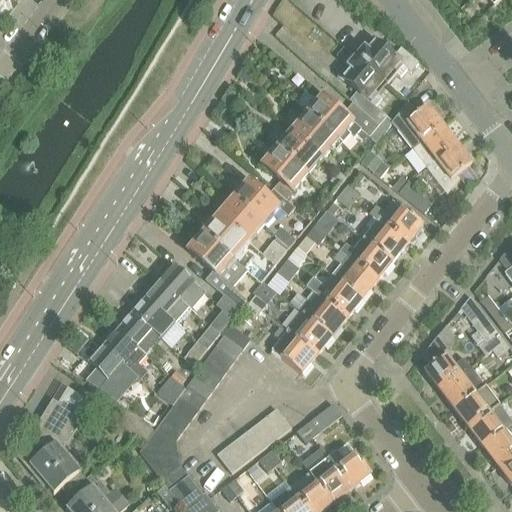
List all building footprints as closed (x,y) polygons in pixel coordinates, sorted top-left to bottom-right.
[(359,48),(351,57),(385,87),(395,76),(399,80),(406,73),(408,75),(417,65),(399,50),(391,59),(374,44),(369,49),(366,47),(363,51),(359,48)] [(375,98),(385,87),(351,57),(343,66),(347,69),(343,73),(346,75),(341,81),(361,98),(348,110),(381,139),(391,126),(392,125),(374,110),(380,102),(375,98)] [(239,80),(248,86),(255,77),(246,70),(239,80)] [(312,102),(302,113),(341,148),(349,138),(353,141),(356,137),(363,144),(367,140),(375,147),(381,139),(348,110),(341,117),(320,99),(315,105),(312,102)] [(407,106),(392,125),(391,126),(410,152),(441,128),(427,110),(416,118),(407,106)] [(290,133),(322,162),(336,174),(344,181),(359,164),(349,155),(342,164),(333,156),(341,148),(302,113),(292,125),(295,128),(290,133)] [(410,152),(425,170),(455,147),(441,128),(410,152)] [(282,137),(272,148),(307,179),(322,162),(290,133),(285,139),(282,137)] [(471,168),(455,147),(425,170),(446,198),(459,183),(456,179),(471,168)] [(278,184),(271,191),(286,204),(307,179),(272,148),(262,159),(265,162),(259,168),(278,184)] [(361,166),(360,167),(372,176),(381,164),(370,155),(361,166)] [(378,181),(387,169),(381,164),(372,176),(378,181)] [(337,190),(344,181),(336,174),(329,183),(337,190)] [(391,192),(397,196),(406,185),(400,181),(391,192)] [(238,187),(228,198),(263,229),(279,211),(287,218),(294,211),(286,204),(271,191),(265,199),(247,183),(241,189),(238,187)] [(414,191),(406,185),(397,196),(423,217),(431,208),(413,194),(414,191)] [(347,190),(342,196),(353,205),(358,198),(347,190)] [(342,196),(336,203),(347,212),(353,205),(342,196)] [(221,213),(216,219),(248,246),(263,229),(228,198),(218,210),(221,213)] [(368,218),(372,221),(405,248),(421,229),(391,205),(382,216),(375,210),(368,218)] [(326,215),(332,220),(339,212),(333,207),(326,215)] [(208,222),(198,233),(233,264),(248,246),(216,219),(211,225),(208,222)] [(369,232),(361,242),(390,266),(405,248),(372,221),(365,229),(369,232)] [(317,226),(312,233),(323,242),(328,235),(317,226)] [(272,237),(288,251),(295,243),(278,229),(272,237)] [(204,284),(223,301),(239,314),(242,310),(246,305),(231,292),(246,275),(233,264),(198,233),(188,245),(191,247),(185,254),(211,276),(204,284)] [(312,233),(306,240),(317,249),(323,242),(312,233)] [(345,248),(339,255),(375,285),(390,266),(361,242),(352,253),(345,248)] [(260,256),(275,268),(286,254),(271,243),(260,256)] [(503,277),(511,288),(511,246),(498,264),(507,275),(503,277)] [(340,269),(331,280),(360,304),(375,285),(339,255),(333,263),(340,269)] [(287,263),(282,270),(293,279),(299,272),(287,263)] [(282,270),(277,277),(288,286),(293,279),(282,270)] [(175,271),(161,287),(186,309),(200,293),(175,271)] [(310,293),(312,295),(345,322),(360,304),(331,280),(323,290),(317,285),(310,293)] [(186,309),(161,287),(147,302),(173,326),(174,326),(188,311),(186,309)] [(301,317),(303,318),(331,341),(345,322),(312,295),(305,303),(309,307),(301,317)] [(253,298),(248,304),(259,313),(264,306),(253,298)] [(479,305),(489,317),(496,312),(487,299),(479,305)] [(221,315),(209,329),(218,338),(219,337),(221,339),(222,338),(228,329),(227,328),(231,323),(239,314),(223,301),(215,309),(221,315)] [(147,302),(132,319),(159,342),(173,326),(147,302)] [(248,304),(246,305),(242,310),(255,319),(259,313),(248,304)] [(507,304),(496,312),(501,318),(511,309),(511,308),(507,304)] [(501,318),(496,312),(489,317),(504,337),(511,332),(501,318)] [(284,335),(286,336),(286,335),(316,359),(331,341),(303,318),(295,328),(292,326),(284,335)] [(149,352),(159,342),(132,319),(118,334),(137,352),(142,346),(149,352)] [(471,328),(490,354),(503,345),(483,319),(471,328)] [(231,323),(227,328),(228,329),(238,336),(242,331),(231,323)] [(209,329),(196,344),(205,352),(218,338),(209,329)] [(238,336),(228,329),(222,338),(241,353),(248,343),(238,336)] [(144,358),(137,352),(118,334),(104,350),(130,373),(144,358)] [(301,378),(316,359),(286,335),(286,336),(271,354),(301,378)] [(222,338),(221,339),(214,348),(234,363),(241,353),(222,338)] [(206,353),(205,352),(196,344),(181,361),(192,371),(206,353)] [(509,352),(503,345),(490,354),(496,362),(509,352)] [(214,348),(207,359),(227,373),(234,363),(214,348)] [(137,379),(130,373),(104,350),(89,367),(95,374),(85,385),(114,405),(137,379)] [(423,374),(438,394),(469,370),(463,362),(454,368),(446,357),(423,374)] [(207,359),(200,369),(220,383),(227,373),(207,359)] [(200,369),(193,379),(213,393),(220,383),(200,369)] [(438,394),(453,412),(483,389),(469,370),(438,394)] [(180,388),(184,382),(175,375),(170,380),(180,388)] [(155,395),(171,409),(178,400),(184,392),(169,379),(155,395)] [(205,403),(213,393),(193,379),(186,389),(205,403)] [(198,414),(205,403),(186,389),(184,392),(178,400),(198,414)] [(453,412),(467,431),(498,408),(483,389),(453,412)] [(60,491),(66,499),(86,483),(61,454),(81,422),(82,422),(91,407),(66,392),(57,407),(52,403),(17,460),(42,490),(44,488),(52,498),(60,491)] [(171,409),(171,410),(190,425),(198,414),(178,400),(171,409)] [(161,418),(167,410),(162,405),(155,415),(160,418),(161,418)] [(332,408),(303,430),(312,443),(341,421),(332,408)] [(467,431),(482,450),(511,427),(511,426),(498,408),(467,431)] [(148,410),(141,422),(153,429),(160,418),(155,415),(148,410)] [(171,410),(164,420),(183,434),(190,425),(171,410)] [(275,413),(266,421),(280,439),(290,432),(275,413)] [(145,446),(138,456),(177,457),(175,446),(176,445),(157,430),(153,435),(126,416),(118,427),(145,446)] [(164,420),(157,430),(176,445),(183,434),(164,420)] [(266,421),(256,428),(270,447),(280,439),(266,421)] [(511,427),(482,450),(496,470),(511,458),(511,427)] [(256,428),(246,436),(261,454),(270,447),(256,428)] [(305,448),(312,443),(303,430),(295,436),(305,448)] [(246,436),(236,443),(251,462),(261,454),(246,436)] [(236,443),(226,451),(240,470),(251,462),(236,443)] [(346,448),(327,462),(350,493),(369,478),(346,448)] [(231,478),(240,470),(226,451),(216,459),(231,478)] [(270,455),(265,460),(274,472),(280,467),(270,455)] [(138,456),(160,485),(179,470),(177,457),(138,456)] [(511,489),(511,458),(496,470),(511,490),(511,489)] [(265,460),(256,466),(265,478),(274,472),(265,460)] [(327,462),(308,477),(331,508),(350,493),(327,462)] [(156,496),(160,500),(186,480),(179,471),(179,470),(160,485),(164,490),(156,496)] [(263,479),(257,471),(249,478),(255,485),(263,479)] [(308,477),(288,491),(304,511),(325,511),(331,508),(308,477)] [(89,479),(86,483),(66,499),(72,506),(65,511),(123,511),(125,511),(111,495),(109,497),(98,484),(95,486),(89,479)] [(160,500),(167,510),(194,490),(186,480),(160,500)] [(233,484),(228,488),(237,500),(242,496),(233,484)] [(228,488),(220,494),(229,506),(237,500),(228,488)] [(180,511),(186,511),(198,503),(202,500),(194,490),(167,510),(168,511),(171,511),(177,508),(180,511)] [(274,511),(304,511),(288,491),(270,506),(274,511)] [(214,511),(204,498),(202,500),(198,503),(203,511),(214,511)]
